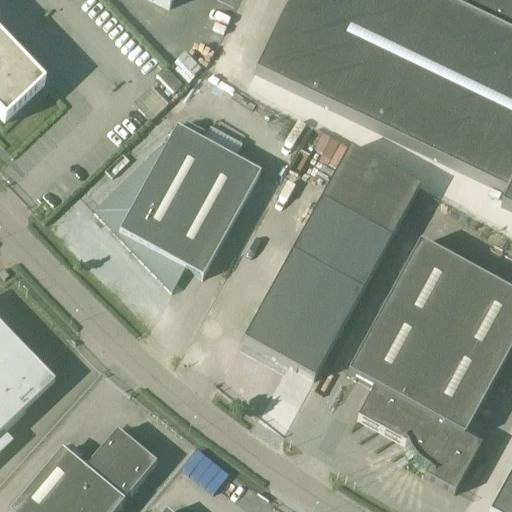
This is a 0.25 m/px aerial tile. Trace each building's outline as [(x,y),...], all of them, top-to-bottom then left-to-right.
[(144,0),(170,12),(175,0),(144,0)] [(501,209),(511,214),(511,38),(509,37),(511,31),(511,0),(291,0),(255,76),(507,197),(501,209)] [(0,120),(4,125),(43,89),(0,43),(0,120)] [(260,177),(176,131),(164,152),(160,150),(93,214),(172,296),(185,273),(202,282),(260,177)] [(420,192),(349,152),(243,345),(314,384),(420,192)] [(358,422),(405,448),(406,448),(407,451),(409,455),(405,457),(409,463),(413,461),(415,464),(418,467),(421,470),(427,474),(424,480),(455,497),(481,449),(465,440),(511,353),(511,297),(420,247),(348,378),(374,392),(358,422)] [(0,329),(0,438),(55,387),(33,364),(0,329)] [(118,511),(156,468),(117,435),(85,473),(62,453),(12,511),(118,511)] [(511,511),(511,474),(491,511),(511,511)]
